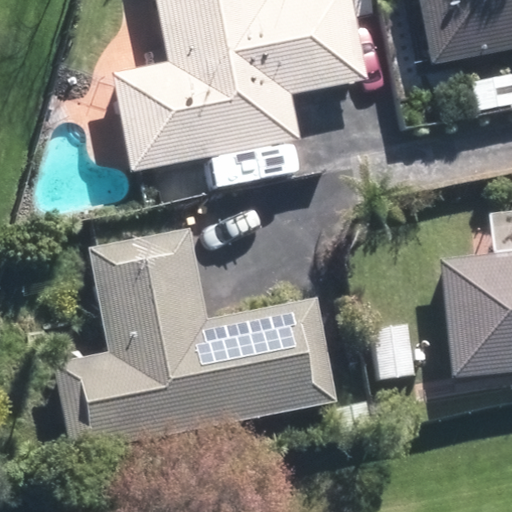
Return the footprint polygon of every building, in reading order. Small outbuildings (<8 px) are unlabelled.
[(287,145),(279,102),(345,92),(332,19),(267,30),(262,0),(147,0),(159,71),(107,79),(123,172),(287,145)] [(511,0),(408,0),(422,65),(511,46),(511,0)] [(511,215),(479,218),(483,258),(431,263),(441,380),(511,373),(511,215)] [(78,244),(97,343),(42,353),(62,457),(324,407),(304,303),(196,323),(177,224),(78,244)] [(401,322),(361,329),(370,384),(411,377),(401,322)]
